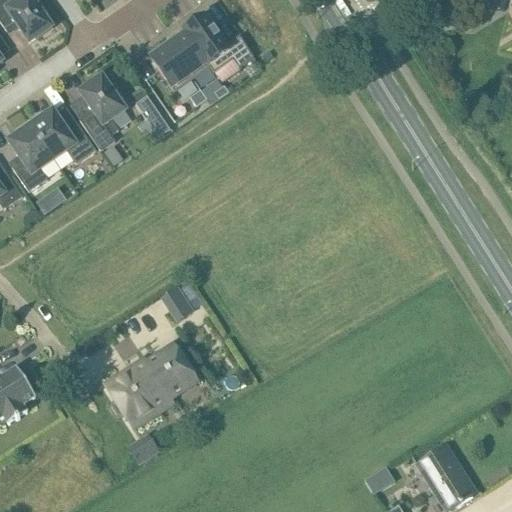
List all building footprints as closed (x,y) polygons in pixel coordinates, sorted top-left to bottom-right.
[(36,6),(31,0),(23,0),(15,6),(10,0),(1,0),(0,1),(0,24),(6,34),(16,27),(30,46),(53,30),(45,20),(49,17),(40,3),(36,6)] [(202,18),(184,32),(185,34),(186,33),(212,70),(211,71),(215,76),(233,62),(240,71),(255,60),(241,38),(224,49),(202,18)] [(186,36),(169,48),(194,83),(211,71),(212,70),(187,35),(186,36)] [(169,48),(151,61),(176,96),(176,95),(194,83),(169,48)] [(119,133),(112,124),(126,114),(120,104),(124,101),(114,88),(110,90),(103,79),(80,95),(83,100),(93,115),(80,124),(101,155),(115,145),(111,139),(119,133)] [(224,89),(215,95),(219,102),(229,95),(224,89)] [(200,93),(190,100),(197,109),(207,102),(200,93)] [(147,99),(136,106),(146,121),(157,113),(147,99)] [(44,120),(41,116),(28,125),(55,163),(67,154),(76,167),(96,154),(77,126),(67,133),(56,118),(53,113),(44,120)] [(41,173),(55,163),(28,125),(15,134),(18,138),(8,144),(19,159),(22,164),(12,171),(29,195),(48,183),(41,173)] [(113,149),(103,156),(113,170),(124,164),(113,149)] [(0,206),(4,213),(23,200),(5,175),(0,179),(0,206)] [(25,218),(23,225),(26,230),(40,220),(36,214),(30,214),(25,218)] [(179,293),(166,302),(180,324),(194,316),(179,293)] [(175,350),(148,367),(145,362),(105,387),(133,430),(173,405),(169,400),(196,383),(175,350)] [(0,381),(0,423),(5,421),(9,428),(28,416),(23,409),(36,400),(17,371),(0,381)] [(143,466),(164,452),(153,436),(132,451),(143,466)] [(447,451),(418,469),(445,511),(453,511),(473,499),(460,479),(463,477),(447,451)] [(382,469),(360,481),(368,495),(390,482),(382,469)]
